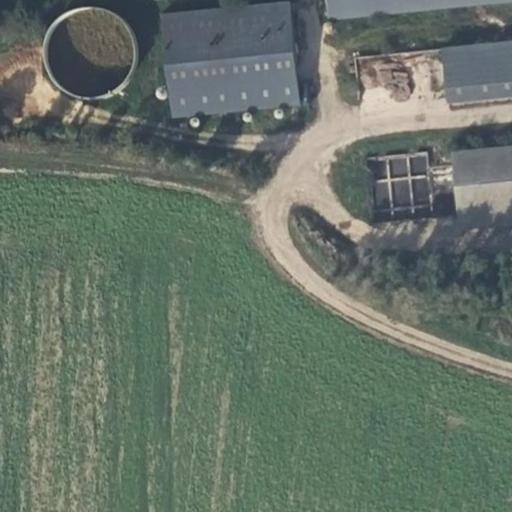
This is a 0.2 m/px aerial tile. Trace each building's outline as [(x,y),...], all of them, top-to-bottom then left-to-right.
[(214,0),(153,7),(163,110),(291,96),(281,0),(214,0)] [(110,103),(141,27),(80,3),(65,38),(59,35),(42,76),(110,103)] [(511,28),(441,36),(444,79),(511,72),(511,28)] [(511,82),(511,72),(444,79),(446,90),(511,82)] [(511,137),(447,145),(454,212),(511,205),(511,137)] [(429,154),(371,156),(373,220),(431,218),(429,154)] [(511,205),(454,212),(456,229),(511,223),(511,205)]
